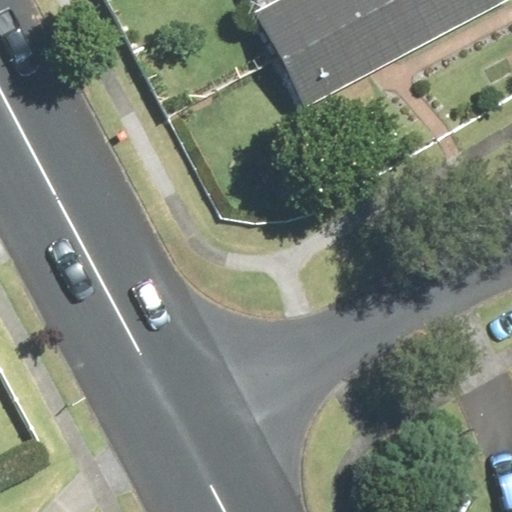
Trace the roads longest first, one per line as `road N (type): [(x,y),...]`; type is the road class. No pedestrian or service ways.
road 1 (tertiary): [(0,85),(181,428)]
road 2 (residential): [(181,428),(503,243)]
